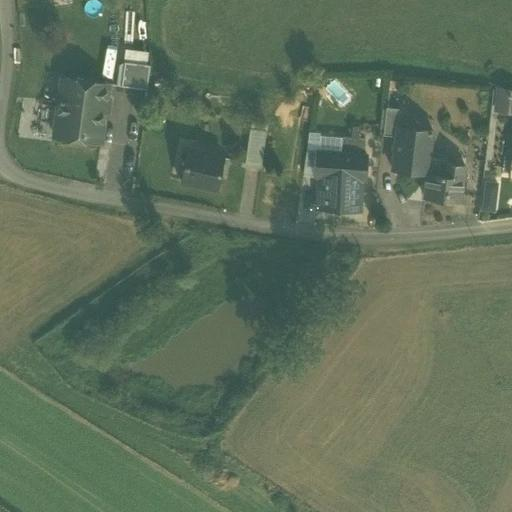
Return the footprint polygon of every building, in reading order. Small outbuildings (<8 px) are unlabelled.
[(121,87),(146,90),(150,66),(124,62),(121,87)] [(108,85),(62,79),(58,108),(104,114),(108,85)] [(104,114),(58,108),(54,137),(100,143),(104,114)] [(396,127),(397,127),(399,109),(386,108),(383,136),(395,137),(396,127)] [(430,156),(433,131),(397,127),(396,127),(395,137),(391,170),(427,174),(429,156),(430,156)] [(265,138),(249,136),(245,165),(260,168),(265,138)] [(224,157),(188,150),(181,182),(217,190),(224,157)] [(365,181),(367,155),(317,152),(315,178),(332,179),(331,211),(360,213),(361,181),(365,181)] [(446,158),(430,156),(429,156),(427,174),(424,198),(460,202),(464,166),(445,163),(446,158)]
